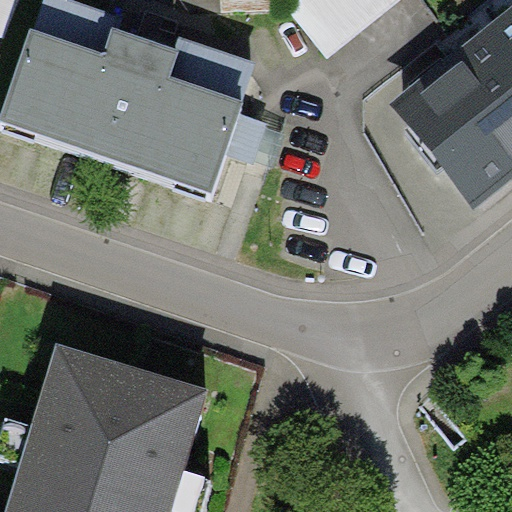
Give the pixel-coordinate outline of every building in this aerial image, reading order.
[(20,0),(0,0),(0,38),(5,40),(20,0)] [(276,0),(222,0),(223,13),(277,11),(276,0)] [(302,0),(290,10),(325,53),(391,0),(302,0)] [(241,109),(253,74),(179,50),(175,62),(116,42),(120,29),(47,5),(34,43),(32,42),(2,131),(178,190),(181,181),(209,190),(206,200),(213,203),(229,155),(249,162),(255,144),(262,126),(241,119),(244,110),(241,109)] [(511,26),(405,113),(478,203),(511,174),(511,26)] [(173,511),(207,399),(58,355),(14,503),(27,507),(25,511),(173,511)]
